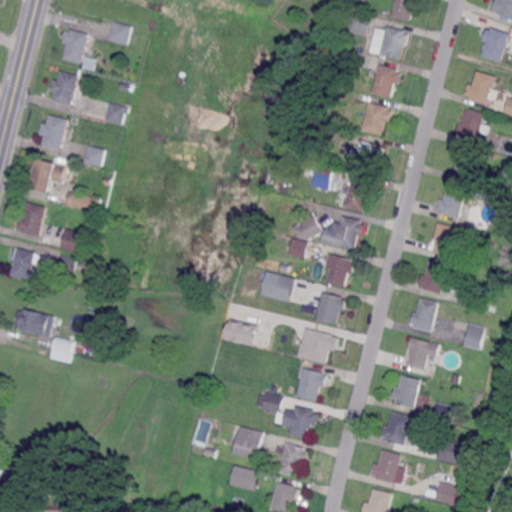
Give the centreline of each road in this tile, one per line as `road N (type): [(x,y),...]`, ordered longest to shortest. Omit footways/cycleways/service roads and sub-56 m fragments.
road 1 (residential): [(458,0),(333,511)]
road 2 (tertiary): [(39,0),(0,160)]
